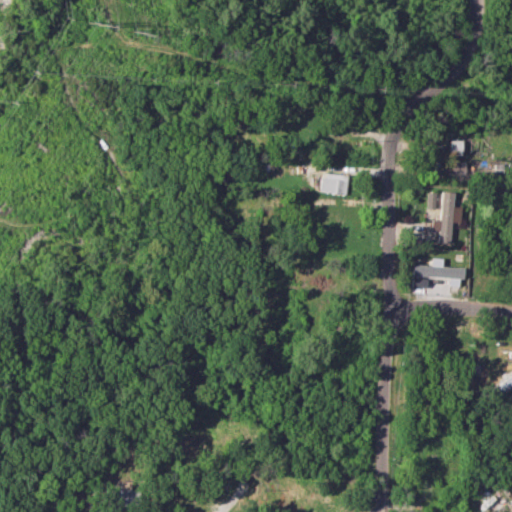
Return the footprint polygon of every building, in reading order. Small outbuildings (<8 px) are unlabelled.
[(459,152),(459,140),(448,139),(448,152),(459,152)] [(463,173),(463,161),(450,161),(450,174),(463,173)] [(318,190),(344,194),(346,175),(321,171),(318,190)] [(433,191),(424,191),(424,207),(433,207),(433,191)] [(449,242),(450,221),(459,221),(460,206),(451,206),(451,191),(439,191),(438,219),(430,219),(429,229),(437,230),(436,242),(449,242)] [(461,266),(439,266),(439,257),(430,257),(429,264),(411,264),(411,275),(447,277),(447,285),(460,285),(461,266)] [(410,286),(424,287),(425,277),(410,276),(410,286)]
